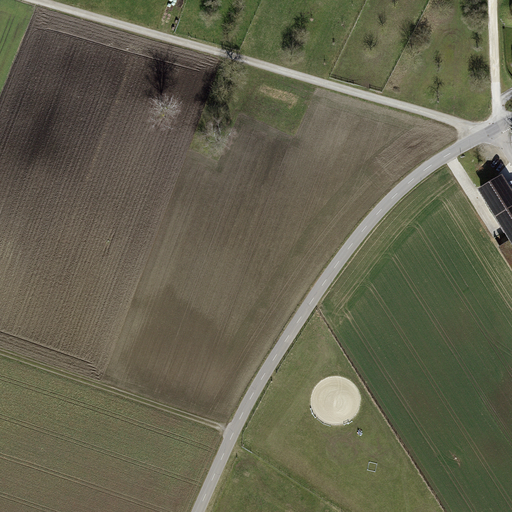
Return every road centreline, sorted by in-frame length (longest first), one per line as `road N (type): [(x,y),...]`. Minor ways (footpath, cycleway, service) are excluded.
road 1 (tertiary): [(199,511),(252,396),(355,239),(420,173),(500,126)]
road 2 (track): [(32,0),(463,124),(478,138)]
road 3 (track): [(0,351),(234,431)]
road 4 (residential): [(494,0),(500,126)]
